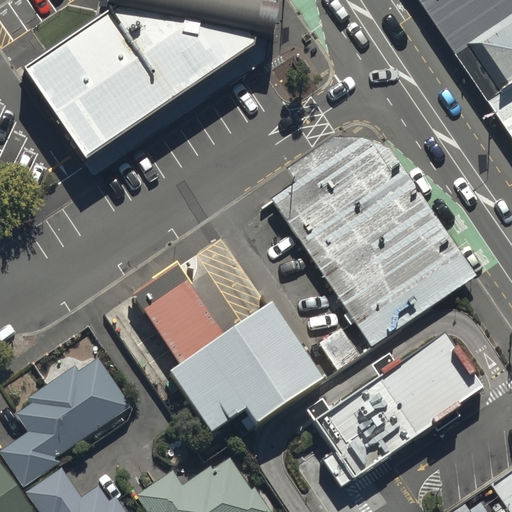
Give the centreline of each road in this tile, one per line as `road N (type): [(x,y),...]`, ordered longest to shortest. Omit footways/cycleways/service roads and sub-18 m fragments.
road 1 (residential): [(399,61),(0,324)]
road 2 (secondary): [(399,61),(511,227)]
